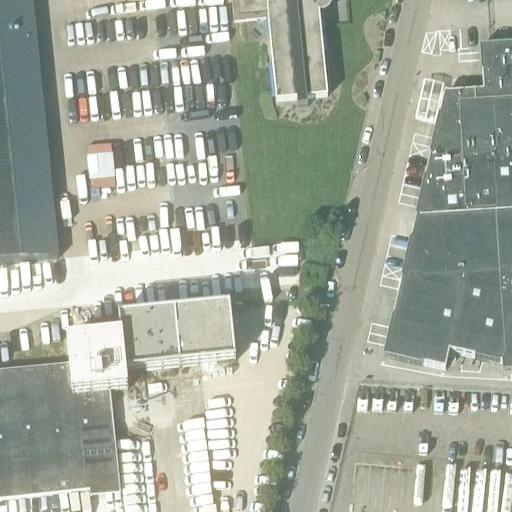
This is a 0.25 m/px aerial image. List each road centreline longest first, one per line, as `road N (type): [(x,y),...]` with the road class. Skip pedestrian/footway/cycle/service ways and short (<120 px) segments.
road 1 (unclassified): [(305,511),(425,0)]
road 2 (unknown): [(335,511),(349,438),(369,423),(511,424)]
road 3 (unknown): [(340,363),(511,383)]
